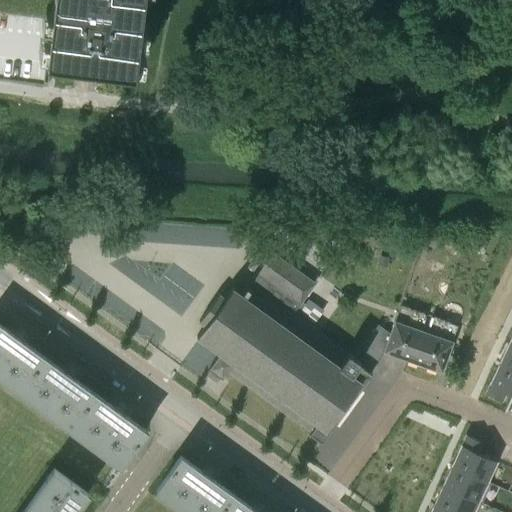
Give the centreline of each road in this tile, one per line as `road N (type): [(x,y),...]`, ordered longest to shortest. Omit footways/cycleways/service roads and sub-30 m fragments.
road 1 (residential): [(183,410),(0,286)]
road 2 (residential): [(466,411),(417,390),(401,393),(318,505)]
road 3 (residential): [(318,505),(183,410)]
road 4 (residential): [(110,511),(183,410)]
